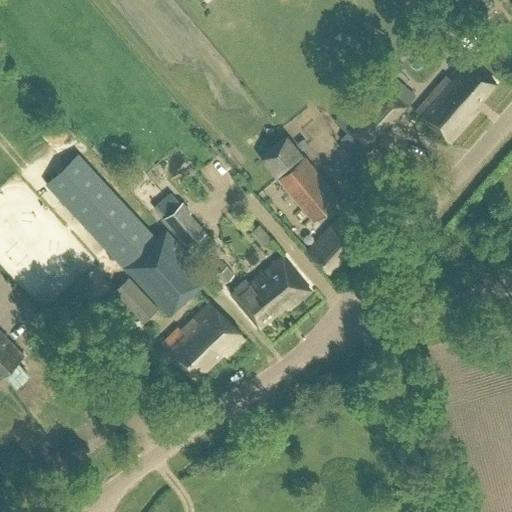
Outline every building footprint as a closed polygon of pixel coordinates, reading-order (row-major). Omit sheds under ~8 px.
[(495,83),(466,57),(448,76),(446,75),(415,111),(449,141),(478,109),(475,107),(495,83)] [(391,86),(376,72),(333,120),(346,131),(339,139),(359,157),(415,95),(397,79),(391,86)] [(303,154),(287,135),(260,157),(276,176),(303,154)] [(155,237),(76,153),(45,183),(169,314),(209,276),(164,228),(155,237)] [(339,197),(303,155),(277,177),(313,219),(339,197)] [(206,231),(182,200),(160,218),(184,249),(206,231)] [(360,237),(338,217),(307,251),(329,271),(360,237)] [(310,291),(282,256),(250,283),(245,278),(230,291),(259,326),(286,304),(289,308),(310,291)] [(158,307),(130,276),(114,291),(141,322),(158,307)] [(104,316),(81,291),(53,317),(77,342),(104,316)] [(245,338),(210,303),(182,330),(178,326),(161,342),(196,378),(222,352),(227,356),(245,338)] [(0,376),(23,353),(0,329),(0,376)]
